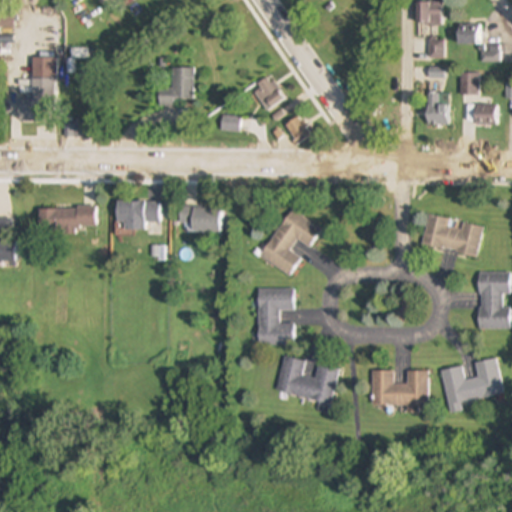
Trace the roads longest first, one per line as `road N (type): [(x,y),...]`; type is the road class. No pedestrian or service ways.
road 1 (residential): [(511,167),(0,161)]
road 2 (residential): [(439,288),(422,276),(356,271),(339,282),(334,320),(351,334),(431,333),(444,311),(439,288)]
road 3 (residential): [(378,165),(262,0)]
road 4 (residential): [(403,166),(406,0)]
